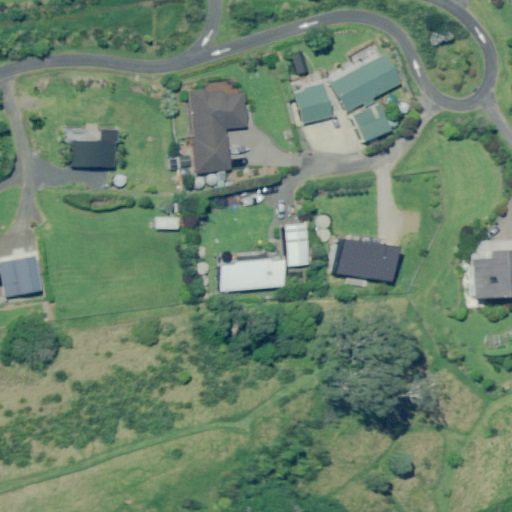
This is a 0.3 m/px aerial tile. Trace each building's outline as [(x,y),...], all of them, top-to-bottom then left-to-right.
[(395,81),(380,54),(326,83),(341,110),(395,81)] [(327,114),(319,84),(290,92),(298,122),(327,114)] [(223,95),(222,91),(204,93),(203,87),(184,90),(185,95),(190,136),(187,137),(191,172),(226,168),(221,128),(242,125),(238,93),(223,95)] [(385,129),(374,104),(347,116),(359,141),(385,129)] [(78,132),(78,141),(67,141),(66,166),(108,167),(108,142),(93,142),(93,132),(78,132)] [(186,151),(176,152),(178,173),(188,172),(186,151)] [(174,229),(175,216),(151,216),(151,228),(174,229)] [(304,264),(300,223),(279,225),(283,265),(304,264)] [(37,290),(31,256),(0,261),(0,289),(1,296),(37,290)] [(511,286),(511,256),(476,257),(476,263),(460,263),(460,304),(503,303),(503,287),(511,286)] [(275,258),(226,262),(226,264),(212,265),(214,291),(277,286),(275,258)]
